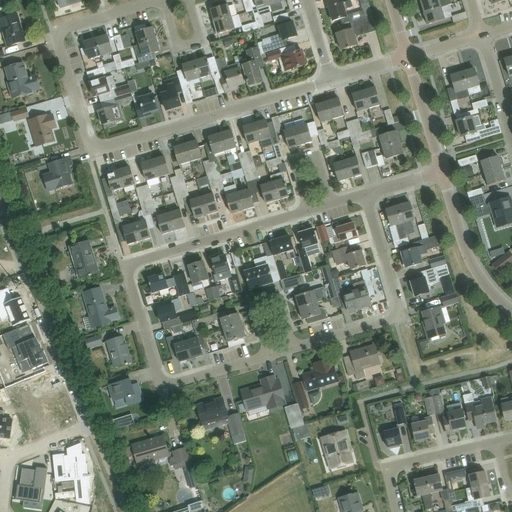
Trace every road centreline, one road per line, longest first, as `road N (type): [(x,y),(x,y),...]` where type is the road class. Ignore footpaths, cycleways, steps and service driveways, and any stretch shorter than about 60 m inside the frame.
road 1 (residential): [(330,79),(93,145),(58,36),(71,24),(156,0)]
road 2 (residential): [(269,355),(176,383),(161,380),(128,271),(307,210)]
road 3 (tertiary): [(96,436),(0,190)]
road 4 (residential): [(365,194),(397,312),(293,348)]
road 5 (unclassified): [(440,170),(465,257),(511,309)]
road 6 (residential): [(396,511),(392,465),(496,440)]
